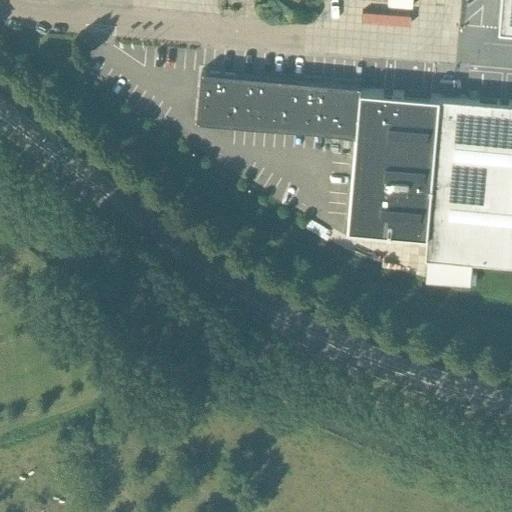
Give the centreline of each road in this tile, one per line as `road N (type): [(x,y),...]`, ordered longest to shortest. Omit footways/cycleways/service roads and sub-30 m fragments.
road 1 (tertiary): [(511,406),(397,372),(262,309),(0,116)]
road 2 (unclassified): [(511,48),(0,11)]
